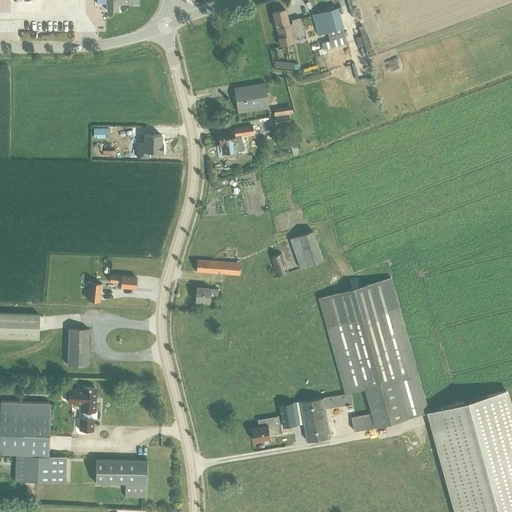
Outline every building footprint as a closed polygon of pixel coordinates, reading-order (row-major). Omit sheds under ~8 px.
[(96,0),(97,2),(107,2),(107,11),(118,11),(118,3),(133,3),(133,0),(96,0)] [(347,43),(345,38),(342,27),(337,7),(312,13),(318,34),(327,32),(329,41),(321,43),(323,50),(347,43)] [(272,12),(280,46),(293,43),(291,39),(305,35),(300,17),(291,20),(292,23),(288,23),(285,9),(272,12)] [(361,36),(355,38),(358,48),(364,46),(361,36)] [(358,77),(372,73),(367,55),(359,57),(353,59),(358,77)] [(264,84),(234,88),(238,112),(267,107),(264,84)] [(300,92),(294,94),(297,104),(303,102),(300,92)] [(291,106),(273,108),(274,116),(292,113),(291,106)] [(276,126),(291,123),(289,114),(274,117),(276,126)] [(217,137),(215,137),(216,144),(218,143),(218,145),(220,145),(221,154),(243,151),(241,135),(253,133),(252,130),(254,130),(253,125),(232,128),(232,130),(216,132),(217,137)] [(125,127),(112,127),(112,142),(125,142),(125,139),(128,139),(128,133),(125,133),(125,127)] [(109,129),(94,129),(94,137),(109,137),(109,129)] [(141,141),(141,130),(129,129),(128,141),(141,141)] [(144,143),(137,142),(137,158),(148,158),(148,154),(160,154),(160,151),(163,151),(163,143),(161,143),(161,134),(149,134),(145,134),(144,134),(144,143)] [(297,236),(289,239),(300,268),(307,265),(297,236)] [(216,251),(214,258),(221,260),(223,253),(216,251)] [(281,253),(270,257),(274,267),(277,276),(282,274),(281,272),(287,270),(281,253)] [(239,262),(196,259),(195,271),(238,274),(239,262)] [(136,277),(121,276),(110,275),(109,282),(120,283),(120,287),(135,288),(136,277)] [(100,283),(90,282),(88,300),(99,301),(101,285),(100,283)] [(195,287),(194,302),(196,302),(196,303),(201,303),(201,302),(207,302),(208,296),(216,297),(216,288),(195,287)] [(399,306),(327,326),(346,393),(366,388),(372,413),(352,417),(354,431),(375,427),(428,412),(399,306)] [(0,313),(0,337),(38,339),(39,314),(0,313)] [(68,328),(67,365),(87,366),(88,328),(68,328)] [(69,390),(68,402),(82,403),(82,411),(82,418),(81,418),(80,429),(92,430),(93,418),(91,418),(92,412),(93,412),(94,388),(83,387),(83,391),(69,390)] [(511,511),(511,413),(505,390),(428,412),(431,423),(456,511),(511,511)] [(302,411),(308,442),(330,438),(326,408),(353,404),(351,393),(293,402),(295,412),(302,411)] [(64,457),(46,457),(48,403),(0,401),(0,452),(18,453),(17,479),(63,481),(64,457)] [(293,402),(280,405),(282,414),(284,427),(297,425),(295,412),(293,402)] [(260,427),(252,428),(255,442),(262,440),(262,443),(272,441),(271,435),(283,433),(280,416),(279,416),(258,420),(259,426),(260,427)] [(95,459),(95,483),(125,483),(125,497),(145,497),(146,460),(95,459)]
